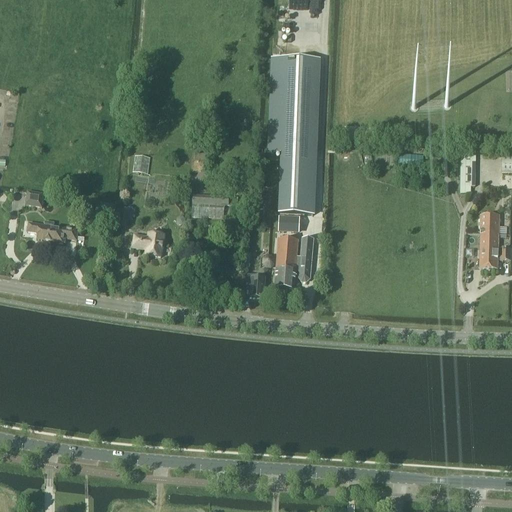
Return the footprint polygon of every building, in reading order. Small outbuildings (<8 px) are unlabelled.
[(282,157),(279,216),(312,217),(317,63),(270,61),(267,156),(282,157)] [(134,160),(132,174),(147,176),(149,162),(149,160),(134,157),(134,160)] [(501,173),(511,173),(511,157),(501,157),(501,173)] [(459,195),(470,195),(470,188),(474,189),(474,158),(460,158),(459,195)] [(259,199),(259,201),(268,201),(272,201),(272,192),(259,191),(259,193),(259,199)] [(24,207),(41,209),(43,196),(26,194),(24,207)] [(227,199),(191,197),(191,219),(223,220),(223,207),(227,207),(227,199)] [(99,204),(97,214),(103,214),(102,221),(111,223),(113,206),(99,204)] [(123,211),(121,230),(125,231),(127,230),(127,225),(133,219),(134,212),(123,211)] [(479,218),(479,237),(497,237),(497,218),(479,218)] [(175,221),(175,224),(177,227),(181,227),(184,225),(184,221),(181,219),(178,219),(175,221)] [(278,233),(298,234),(299,221),(278,220),(278,233)] [(66,231),(53,229),(53,226),(44,225),(44,228),(27,225),(26,234),(36,236),(35,242),(64,246),(65,246),(65,242),(76,243),(77,232),(66,230),(66,231)] [(149,235),(149,236),(148,240),(133,238),(131,250),(147,252),(146,258),(161,260),(164,238),(157,237),(157,236),(154,231),(149,235)] [(479,237),(478,252),(497,252),(497,250),(497,237),(479,237)] [(299,260),(296,260),(297,243),(277,241),(273,291),(293,292),(295,273),(298,273),(297,280),(300,284),(302,284),(305,284),(309,282),(309,281),(312,242),(301,241),(299,260)] [(497,252),(478,252),(478,254),(476,254),(476,259),(478,259),(478,271),(496,271),(496,262),(499,262),(499,263),(509,263),(509,261),(510,250),(497,250),(497,252)] [(274,262),(271,259),(266,258),(262,261),(262,266),(265,270),(270,270),(274,267),(274,262)] [(226,281),(234,281),(235,271),(228,270),(226,281)] [(245,286),(250,286),(249,300),(262,301),(264,278),(246,277),(245,286)] [(205,297),(225,300),(225,298),(227,284),(207,282),(205,297)]
